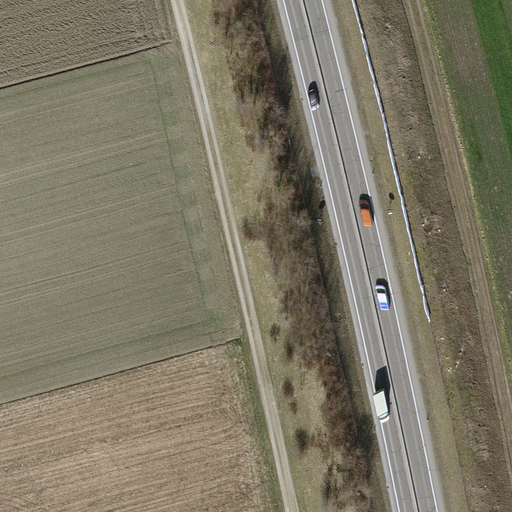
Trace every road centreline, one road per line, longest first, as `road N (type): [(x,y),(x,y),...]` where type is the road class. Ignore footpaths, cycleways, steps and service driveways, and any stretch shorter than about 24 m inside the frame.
road 1 (track): [(294,511),(175,0)]
road 2 (trunk): [(293,0),(409,511)]
road 3 (trunk): [(429,511),(313,0)]
road 4 (trunk): [(506,511),(455,228),(396,0)]
road 5 (track): [(411,0),(511,438)]
